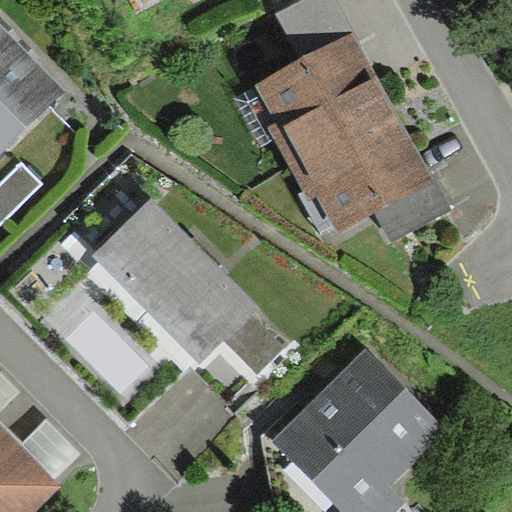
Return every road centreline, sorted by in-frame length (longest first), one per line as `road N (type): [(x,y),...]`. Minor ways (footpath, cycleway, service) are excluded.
road 1 (residential): [(116,511),(112,444),(0,336)]
road 2 (residential): [(420,0),(511,167)]
